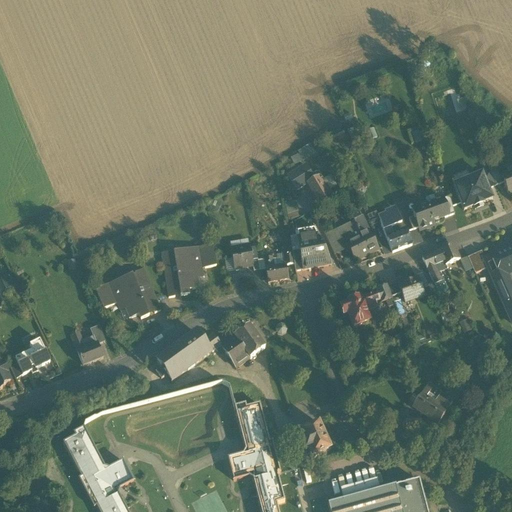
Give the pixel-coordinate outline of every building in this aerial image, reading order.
[(412,134),(415,143),(421,141),(418,132),(412,134)] [(301,151),(305,159),(310,156),(306,148),(301,151)] [(308,183),(321,205),(333,197),(329,191),(323,181),(318,173),(312,177),(305,166),(287,177),(296,191),(308,183)] [(490,172),(496,187),(502,184),(496,170),(490,172)] [(490,171),(482,175),(487,190),(496,187),(490,172),(490,171)] [(503,183),(508,195),(511,193),(511,174),(508,176),(510,180),(503,183)] [(454,186),(453,186),(454,187),(463,211),(464,212),(465,211),(473,207),(473,208),(483,204),(482,204),(491,200),(491,201),(492,200),(492,199),(491,199),(487,190),(482,175),(481,175),(480,175),(480,176),(455,186),(454,186)] [(330,177),(323,181),(329,191),(336,186),(330,177)] [(427,204),(426,205),(433,223),(448,218),(442,201),(442,199),(435,202),(433,197),(425,200),(427,204)] [(442,201),(448,218),(454,215),(449,198),(442,201)] [(288,219),(298,218),(296,201),(285,202),(288,219)] [(434,227),(433,223),(426,205),(418,208),(418,210),(412,212),(414,218),(418,229),(419,233),(434,227)] [(381,226),(383,231),(390,228),(401,223),(397,212),(387,216),(386,214),(385,214),(378,217),(381,225),(381,226)] [(357,229),(357,230),(365,226),(361,217),(360,218),(353,221),(357,229)] [(409,220),(413,231),(418,229),(414,218),(409,220)] [(357,230),(360,235),(368,231),(365,226),(357,230)] [(304,230),(306,238),(317,236),(318,238),(319,237),(314,228),(304,230)] [(369,255),(369,254),(360,235),(357,230),(357,229),(351,232),(349,228),(332,237),(333,239),(338,249),(345,246),(347,250),(349,249),(355,261),(369,255)] [(394,237),(390,228),(383,231),(392,254),(412,246),(406,232),(394,237)] [(295,231),(296,237),(297,239),(306,238),(304,230),(295,231)] [(377,250),(368,231),(360,235),(369,254),(377,250)] [(331,266),(318,238),(317,236),(306,238),(297,239),(299,252),(302,272),(313,270),(313,269),(331,266)] [(299,252),(297,239),(296,237),(290,238),(292,253),(299,252)] [(327,241),(332,252),(338,249),(333,239),(327,241)] [(230,244),(231,250),(249,247),(248,241),(230,244)] [(161,255),(169,299),(175,297),(175,296),(174,294),(180,293),(180,295),(181,297),(190,295),(189,290),(199,289),(198,279),(196,270),(202,270),(216,267),(213,246),(202,248),(202,249),(199,250),(199,248),(173,253),(174,254),(171,254),(171,253),(161,255)] [(282,248),(283,256),(292,254),(290,246),(282,248)] [(338,249),(332,252),(334,256),(347,250),(345,246),(338,249)] [(487,269),(493,281),(505,276),(506,276),(511,273),(511,246),(484,259),(483,260),(487,269)] [(249,247),(231,250),(235,271),(253,268),(252,261),(249,247)] [(325,249),(331,263),(336,261),(329,247),(325,249)] [(453,247),(439,253),(445,267),(460,261),(459,260),(459,261),(453,247)] [(292,253),(296,273),(302,272),(299,252),(292,253)] [(467,259),(474,275),(487,269),(483,260),(484,259),(481,252),(467,259)] [(445,267),(439,253),(422,260),(434,287),(443,282),(439,274),(446,270),(445,267)] [(292,254),(283,256),(285,266),(285,267),(294,265),(292,254)] [(462,267),(466,277),(471,275),(467,265),(462,267)] [(285,266),(274,268),(265,269),(265,271),(267,284),(288,281),(285,267),(285,266)] [(139,315),(141,320),(149,316),(149,315),(147,312),(153,310),(154,313),(154,314),(160,312),(144,270),(135,274),(135,275),(133,276),(132,275),(108,285),(109,286),(106,287),(106,286),(95,290),(103,309),(117,304),(122,302),(125,310),(129,319),(139,315)] [(493,281),(511,324),(511,290),(510,287),(508,281),(506,276),(505,276),(493,281)] [(401,295),(404,303),(415,298),(416,300),(424,297),(417,279),(411,281),(410,284),(407,285),(404,283),(399,285),(398,286),(401,295)] [(434,287),(438,295),(447,291),(443,282),(434,287)] [(387,287),(391,298),(401,295),(398,286),(399,285),(398,283),(387,287)] [(394,307),(391,298),(387,287),(374,292),(376,295),(376,294),(378,302),(379,305),(386,302),(388,309),(394,307)] [(347,317),(352,330),(369,324),(363,308),(378,302),(376,294),(376,295),(358,301),(357,300),(347,304),(348,306),(340,309),(343,318),(347,317)] [(120,312),(125,310),(122,302),(117,304),(120,312)] [(287,325),(276,324),(276,334),(286,335),(287,325)] [(93,338),(96,346),(98,345),(98,346),(104,343),(98,327),(90,331),(93,338)] [(234,337),(250,360),(264,350),(248,327),(234,337)] [(211,354),(203,343),(196,333),(156,361),(161,368),(166,375),(171,382),(211,354)] [(71,337),(78,353),(96,346),(93,338),(82,342),(78,334),(71,337)] [(211,354),(220,347),(221,346),(213,335),(203,343),(211,354)] [(250,360),(234,337),(221,346),(220,347),(236,369),(250,360)] [(38,374),(36,370),(50,364),(39,342),(29,347),(32,352),(15,361),(22,377),(31,373),(32,376),(38,374)] [(98,345),(96,346),(78,353),(83,367),(103,359),(98,346),(98,345)] [(0,390),(2,390),(3,387),(2,386),(10,383),(0,361),(0,390)] [(8,364),(16,380),(22,377),(15,361),(8,364)] [(166,375),(161,368),(156,372),(161,379),(166,375)] [(443,391),(447,394),(453,386),(448,383),(443,391)] [(421,396),(426,399),(428,395),(432,389),(428,386),(421,396)] [(440,394),(436,401),(444,406),(449,400),(440,394)] [(436,401),(428,395),(426,399),(434,404),(436,401)] [(424,418),(434,404),(426,399),(421,396),(418,400),(415,405),(412,409),(424,418)] [(410,401),(415,405),(418,400),(413,397),(410,401)] [(449,400),(444,406),(442,410),(446,413),(453,403),(449,400)] [(434,404),(442,410),(444,406),(436,401),(434,404)] [(437,426),(446,413),(442,410),(434,404),(424,418),(437,426)] [(278,511),(277,504),(285,502),(277,475),(280,474),(272,442),(269,443),(259,405),(246,409),(245,405),(234,408),(245,451),(242,455),(227,459),(233,482),(248,478),(252,480),(260,511),(278,511)] [(308,452),(311,460),(330,451),(318,425),(299,433),(303,441),(300,442),(305,453),(308,452)] [(127,511),(118,495),(119,490),(133,483),(123,462),(109,469),(104,468),(83,429),(73,434),(75,438),(63,444),(81,478),(78,480),(93,509),(96,508),(98,511),(127,511)] [(339,490),(342,501),(380,492),(377,480),(339,490)] [(425,511),(418,482),(395,489),(401,511),(425,511)] [(401,511),(395,489),(395,488),(380,492),(342,501),(327,505),(328,511),(401,511)]
